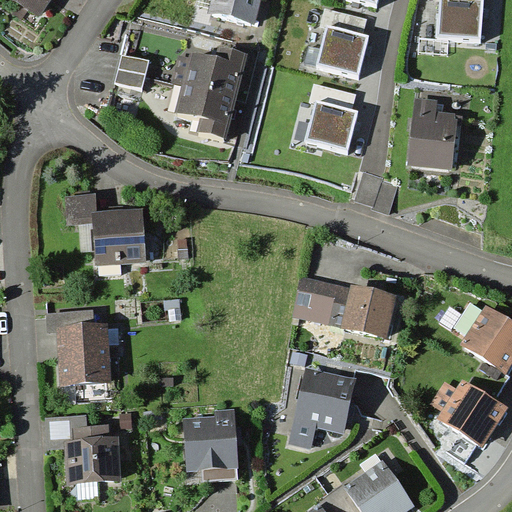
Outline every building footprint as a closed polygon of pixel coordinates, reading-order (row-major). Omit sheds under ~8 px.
[(11,0),(39,18),(50,0),(11,0)] [(209,8),(211,0),(197,0),(196,5),(209,8)] [(256,24),(261,0),(211,0),(209,8),(208,12),(256,24)] [(440,0),(438,36),(481,39),(483,0),(440,0)] [(320,27),(326,29),(328,24),(363,34),(367,19),(326,7),(320,27)] [(363,34),(328,24),(326,29),(316,65),(359,76),(370,36),(363,34)] [(180,55),(173,83),(182,85),(237,99),(249,53),(220,46),(218,56),(192,49),(190,57),(180,55)] [(122,54),(119,69),(146,75),(149,60),(122,54)] [(143,89),(146,75),(119,69),(116,82),(143,89)] [(310,102),(314,103),(315,99),(353,109),(357,94),(314,84),(310,102)] [(237,99),(182,85),(175,110),(201,117),(197,131),(227,139),(237,99)] [(437,99),(414,97),(407,165),(451,170),(457,114),(436,112),(437,99)] [(358,111),(315,99),(314,103),(305,140),(347,151),(358,111)] [(355,201),(373,207),(382,181),(383,178),(364,172),(355,201)] [(399,187),(382,181),(373,207),(372,210),(389,215),(399,187)] [(79,223),(93,222),(92,212),(98,212),(96,193),(65,196),(67,224),(79,223)] [(109,211),(98,212),(92,212),(93,222),(95,251),(96,265),(146,261),(142,208),(124,210),(109,211)] [(81,252),(95,251),(93,222),(79,223),(81,252)] [(187,240),(178,240),(179,260),(188,259),(187,240)] [(292,317),(389,339),(399,294),(351,283),(350,287),(301,276),(292,317)] [(511,364),(511,321),(486,305),(482,310),(470,302),(454,328),(466,336),(461,345),(485,360),(502,371),(506,373),(511,364)] [(48,333),(57,332),(56,327),(95,324),(94,310),(46,313),(48,333)] [(95,324),(56,327),(57,332),(60,386),(112,382),(108,323),(95,324)] [(290,363),(305,366),(308,355),(293,351),(290,363)] [(496,380),(502,371),(485,360),(479,369),(496,380)] [(357,379),(306,368),(289,444),(312,449),(317,427),(345,433),(347,421),(352,401),(357,379)] [(174,378),(160,378),(161,386),(174,386),(174,378)] [(442,411),(437,418),(483,447),(508,407),(463,378),(457,388),(445,381),(430,404),(442,411)] [(356,402),(352,401),(347,421),(352,422),(356,402)] [(215,416),(183,418),(187,471),(202,470),(203,482),(238,480),(237,467),(239,467),(237,445),(236,427),(235,409),(214,410),(215,416)] [(131,413),(119,414),(121,429),(132,428),(131,413)] [(45,417),(47,450),(65,449),(64,439),(73,439),(72,427),(88,426),(87,415),(45,417)] [(88,426),(72,427),(73,439),(64,439),(65,449),(67,484),(122,481),(119,436),(110,437),(109,425),(88,426)] [(382,459),(343,486),(360,511),(405,511),(414,506),(382,459)] [(360,511),(343,486),(332,494),(344,511),(360,511)] [(344,511),(332,494),(319,503),(325,511),(344,511)] [(325,511),(319,503),(306,511),(325,511)]
